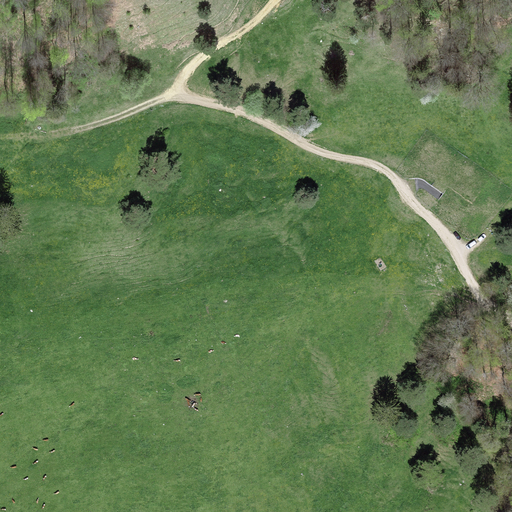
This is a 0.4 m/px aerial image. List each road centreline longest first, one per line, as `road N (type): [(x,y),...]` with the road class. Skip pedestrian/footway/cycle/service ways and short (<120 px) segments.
road 1 (track): [(278,0),(192,61),(183,91),(398,178),(477,287),(511,318)]
road 2 (track): [(183,91),(69,130),(0,135)]
